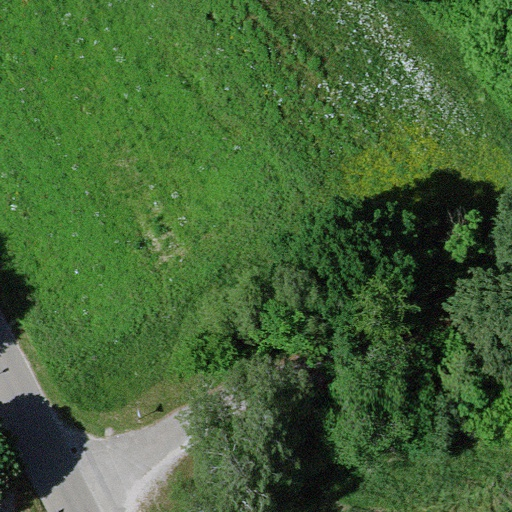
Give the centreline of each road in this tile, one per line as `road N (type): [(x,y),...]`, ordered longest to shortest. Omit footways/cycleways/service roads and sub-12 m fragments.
road 1 (track): [(511,330),(337,355),(240,394),(67,489)]
road 2 (tertiary): [(78,511),(0,356)]
